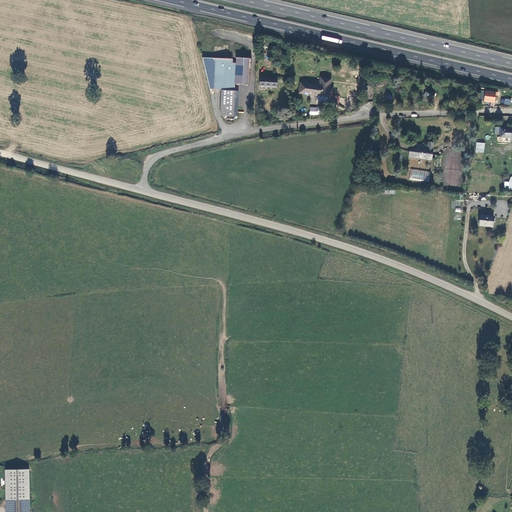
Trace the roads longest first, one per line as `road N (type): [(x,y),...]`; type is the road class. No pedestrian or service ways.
road 1 (unclassified): [(511,111),(378,113),(221,137),(162,153),(148,165),(142,190)]
road 2 (unclassified): [(142,190),(367,254),(511,317)]
road 3 (trunk): [(173,0),(511,78)]
road 4 (trunk): [(511,64),(238,0)]
road 5 (unclassified): [(0,153),(142,190)]
